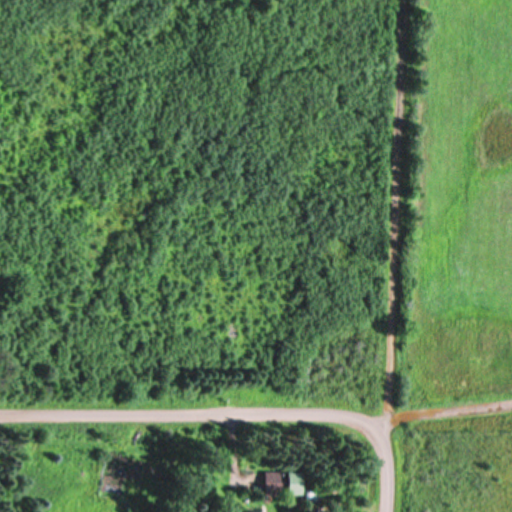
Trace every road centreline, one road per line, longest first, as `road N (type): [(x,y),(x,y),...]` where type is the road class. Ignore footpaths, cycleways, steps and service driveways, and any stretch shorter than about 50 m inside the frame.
road 1 (residential): [(383,412),(398,0)]
road 2 (residential): [(383,412),(0,410)]
road 3 (residential): [(383,412),(511,410)]
